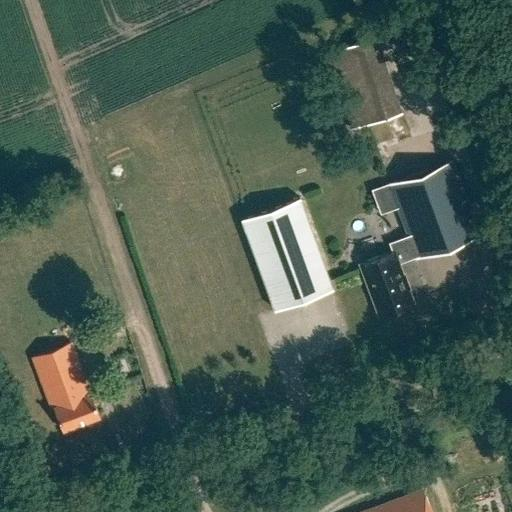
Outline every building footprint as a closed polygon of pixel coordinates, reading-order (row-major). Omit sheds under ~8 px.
[(327,53),(352,129),(402,112),(376,36),(327,53)] [(379,314),(412,302),(397,262),(414,256),(415,259),(480,234),(479,232),(451,159),(388,183),(405,229),(404,229),(409,244),(391,250),(392,252),(360,264),(379,314)] [(239,218),(274,309),(331,288),(297,196),(239,218)] [(69,343),(31,358),(50,410),(52,410),(60,432),(99,418),(90,395),(89,396),(69,343)] [(430,511),(421,488),(357,511),(430,511)]
